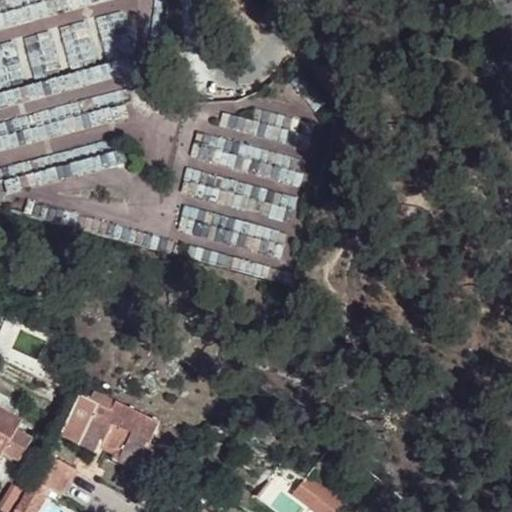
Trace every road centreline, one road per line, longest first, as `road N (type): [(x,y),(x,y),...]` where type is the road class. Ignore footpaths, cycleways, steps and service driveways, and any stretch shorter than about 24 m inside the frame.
road 1 (residential): [(289,0),(269,59),(244,73),(218,74),(201,60),(197,0)]
road 2 (residential): [(511,132),(504,107),(510,37),(502,0)]
